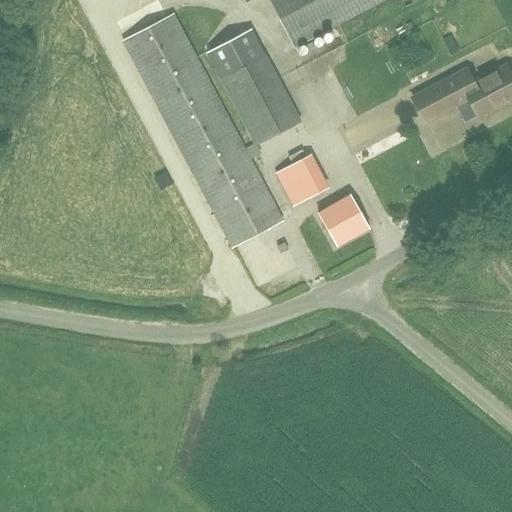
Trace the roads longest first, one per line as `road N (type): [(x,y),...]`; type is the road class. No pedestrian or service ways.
road 1 (unclassified): [(345,285),(272,319),(211,333),(161,336),(0,309)]
road 2 (unclassified): [(511,421),(345,285)]
road 3 (unclassified): [(345,285),(511,196)]
